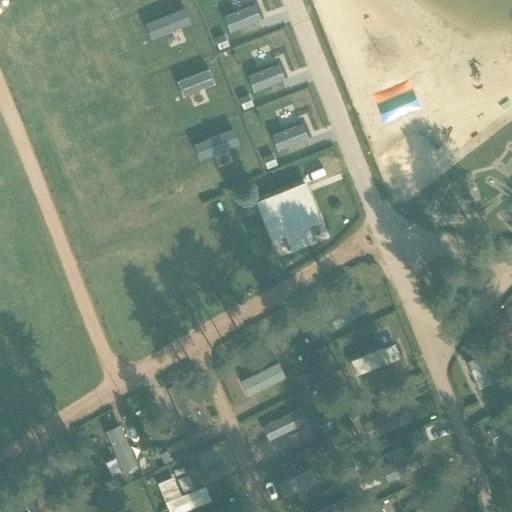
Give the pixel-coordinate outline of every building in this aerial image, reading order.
[(217,15),(225,33),(255,20),(248,2),(217,15)] [(273,63),(241,75),(248,93),(279,81),(273,63)] [(434,82),(406,83),(406,108),(435,107),(434,82)] [(298,125),(267,132),(271,150),(302,143),(298,125)] [(304,183),(254,203),(270,243),(283,237),(289,252),(313,243),(307,228),(320,222),(304,183)] [(225,283),(201,223),(161,240),(168,258),(176,255),(194,296),(225,283)] [(364,292),(301,325),(308,339),(322,332),(323,334),(372,308),(364,292)] [(352,371),(397,363),(394,347),(349,355),(352,371)] [(245,397),(287,376),(279,360),(237,381),(245,397)] [(202,403),(199,404),(187,399),(179,383),(165,389),(188,437),(213,426),(202,403)] [(404,403),(369,419),(376,436),(412,420),(404,403)] [(89,435),(107,477),(121,471),(103,429),(89,435)] [(433,501),(412,511),(463,511),(458,501),(439,511),(433,501)]
